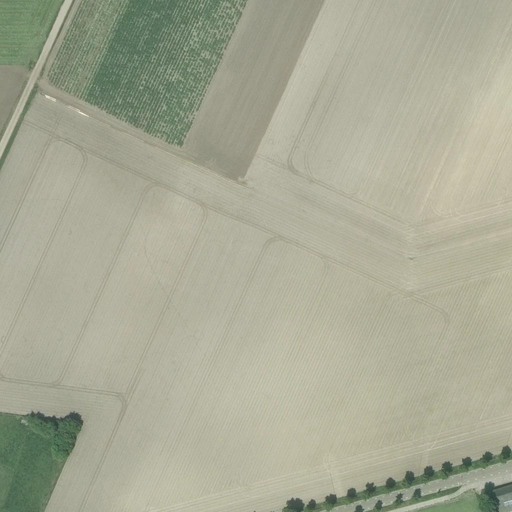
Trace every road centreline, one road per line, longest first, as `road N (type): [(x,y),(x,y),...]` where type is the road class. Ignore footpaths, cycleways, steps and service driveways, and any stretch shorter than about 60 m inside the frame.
road 1 (tertiary): [(342,511),(511,464)]
road 2 (track): [(68,0),(0,150)]
